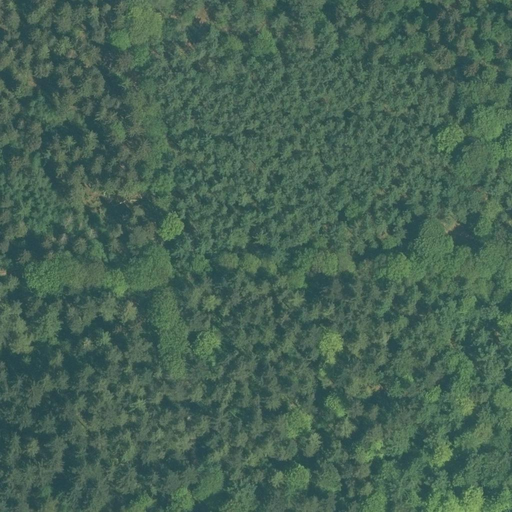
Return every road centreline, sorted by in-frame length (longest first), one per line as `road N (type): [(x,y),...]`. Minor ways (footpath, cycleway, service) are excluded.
road 1 (track): [(201,511),(124,0)]
road 2 (track): [(0,275),(511,282)]
